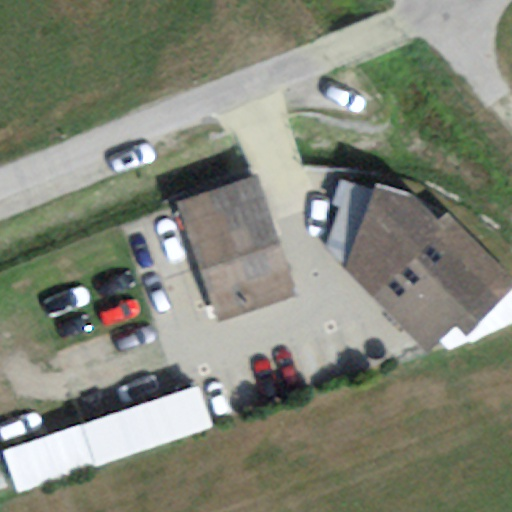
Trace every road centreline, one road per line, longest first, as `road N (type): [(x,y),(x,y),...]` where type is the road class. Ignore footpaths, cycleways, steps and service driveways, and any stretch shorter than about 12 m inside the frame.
road 1 (track): [(431,9),(0,187)]
road 2 (track): [(511,106),(431,9)]
